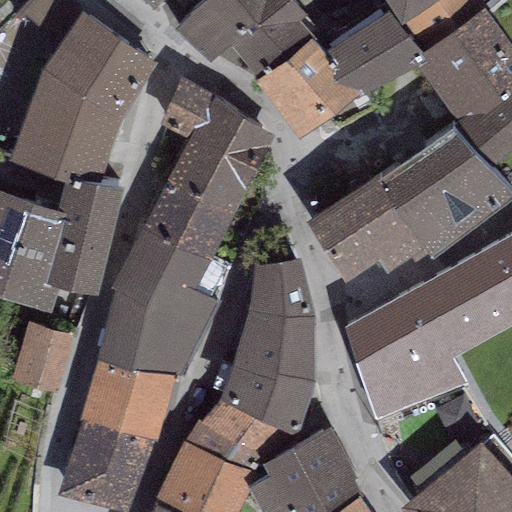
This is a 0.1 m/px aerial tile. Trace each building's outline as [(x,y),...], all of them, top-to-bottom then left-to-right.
[(153,47),(86,0),(75,0),(41,48),(8,143),(66,157),(100,166),(117,104),(153,47)] [(188,0),(174,13),(207,50),(229,31),(258,64),(309,20),(298,7),(306,0),(188,0)] [(401,10),(394,0),(377,0),(322,36),(360,83),(413,52),(408,44),(419,37),(401,10)] [(394,0),(401,10),(415,0),(394,0)] [(479,0),(419,37),(408,44),(413,52),(450,104),(494,157),(511,143),(511,41),(484,0),(479,0)] [(258,64),(253,68),(299,127),(360,83),(322,36),(309,20),(258,64)] [(273,123),(180,65),(158,111),(188,127),(142,215),(210,253),(273,123)] [(450,104),(374,155),(431,244),(511,185),(511,180),(494,157),(450,104)] [(374,155),(304,200),(344,262),(378,241),(388,256),(408,244),(415,255),(431,244),(374,155)] [(119,171),(100,166),(66,157),(57,188),(0,169),(0,275),(50,292),(57,271),(93,281),(119,171)] [(210,253),(142,215),(109,272),(113,274),(96,348),(173,368),(181,368),(219,295),(210,290),(224,260),(210,253)] [(511,220),(347,312),(373,406),(466,373),(452,346),(511,315),(511,220)] [(298,241),(253,246),(248,291),(232,348),(219,383),(223,385),(286,417),(294,421),(314,368),(314,301),(298,241)] [(72,326),(27,313),(10,370),(55,384),(72,326)] [(173,368),(96,348),(78,407),(82,408),(57,484),(127,504),(153,430),(156,432),(173,368)] [(197,407),(181,429),(257,465),(264,455),(268,447),(286,417),(223,385),(201,409),(197,407)] [(269,464),(254,472),(251,479),(265,509),(276,500),(281,511),(313,511),(356,483),(363,482),(330,414),(268,447),(264,455),(269,464)] [(511,511),(511,464),(481,425),(400,488),(418,511),(511,511)] [(257,465),(181,429),(152,488),(156,490),(202,511),(234,511),(251,479),(254,472),(257,465)] [(375,511),(356,483),(313,511),(375,511)] [(202,511),(156,490),(145,511),(202,511)]
